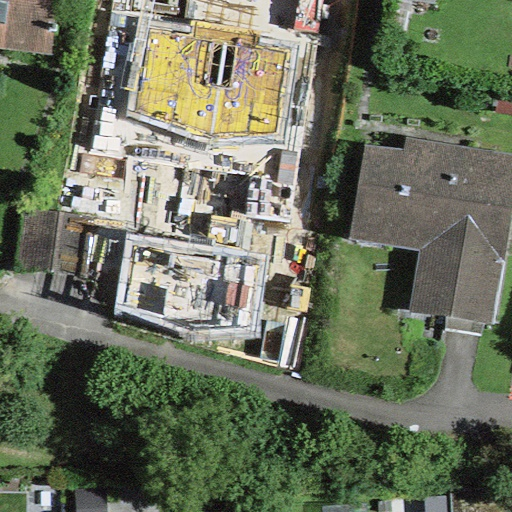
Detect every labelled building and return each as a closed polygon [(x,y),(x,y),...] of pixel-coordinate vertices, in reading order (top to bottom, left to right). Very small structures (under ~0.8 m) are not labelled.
[(0,0),(0,30),(7,32),(6,45),(10,45),(10,43),(47,48),(46,50),(50,51),(52,38),(57,39),(59,25),(53,25),(56,0),(0,0)] [(149,30),(137,111),(212,138),(212,134),(226,41),(208,38),(149,30)] [(226,41),(212,134),(212,138),(278,134),(290,51),(241,43),(226,41)] [(441,314),(448,315),(482,321),(490,322),(511,191),(511,159),(455,150),(406,143),(404,156),(369,151),(354,237),(430,249),(432,241),(453,245),(441,314)] [(59,215),(30,212),(23,266),(52,270),(59,215)] [(126,307),(194,332),(249,329),(258,266),(238,263),(135,248),(126,307)] [(453,511),(508,511),(507,487),(451,484),(453,511)]
